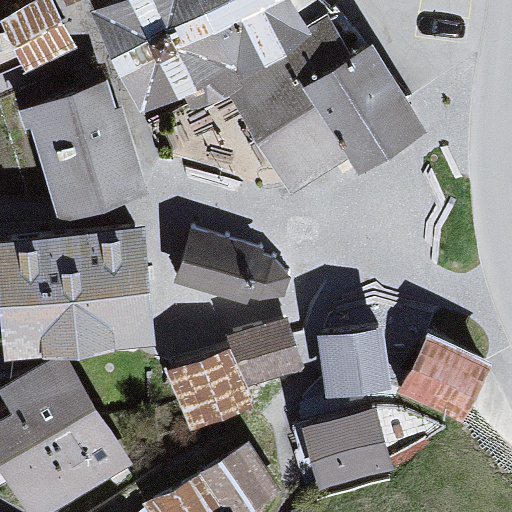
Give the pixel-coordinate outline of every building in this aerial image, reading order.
[(43,0),(1,21),(26,72),(72,50),(47,0),(43,0)] [(284,0),(119,0),(92,12),(135,115),(303,45),(284,0)] [(392,60),(371,67),(355,39),(246,101),(301,198),(365,163),(374,179),(440,142),(412,94),(392,60)] [(103,85),(19,116),(57,217),(141,186),(103,85)] [(261,244),(192,224),(177,275),(246,295),(283,288),(287,272),(261,244)] [(160,226),(19,234),(25,348),(167,340),(160,226)] [(276,322),(217,341),(223,359),(238,405),(297,386),(276,322)] [(388,324),(321,330),(327,399),(394,394),(388,324)] [(428,333),(397,391),(457,422),(487,363),(428,333)] [(238,405),(223,359),(176,375),(194,427),(240,412),(238,405)] [(44,511),(137,467),(85,361),(0,401),(0,435),(37,511),(44,511)] [(377,406),(295,429),(312,493),(395,471),(377,406)] [(232,511),(274,489),(249,444),(203,469),(227,511),(232,511)] [(218,511),(197,474),(151,499),(158,511),(218,511)]
